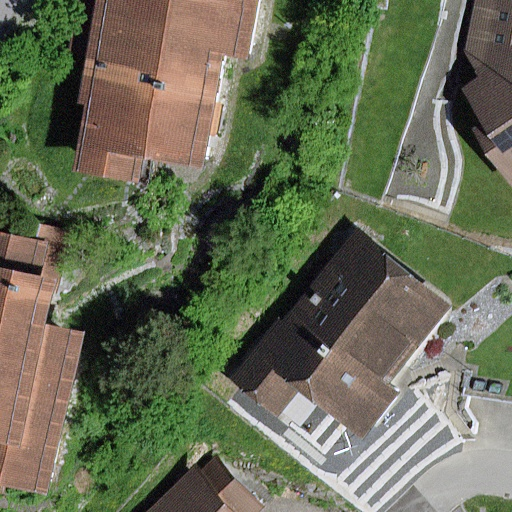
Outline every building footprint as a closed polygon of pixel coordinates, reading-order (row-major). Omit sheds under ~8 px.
[(85,0),(74,71),(94,74),(88,105),(101,107),(90,170),(151,181),(156,154),(227,166),(247,53),(267,57),(277,0),(85,0)] [(511,0),(477,0),(468,46),(478,111),(511,174),(511,0)] [(0,266),(68,279),(77,233),(0,217),(0,266)] [(470,315),(362,230),(241,383),(293,424),(315,396),(371,440),(470,315)] [(68,279),(0,266),(0,481),(69,495),(101,334),(67,327),(77,281),(68,279)] [(458,395),(511,401),(511,348),(465,342),(458,395)] [(256,511),(212,464),(160,511),(256,511)]
